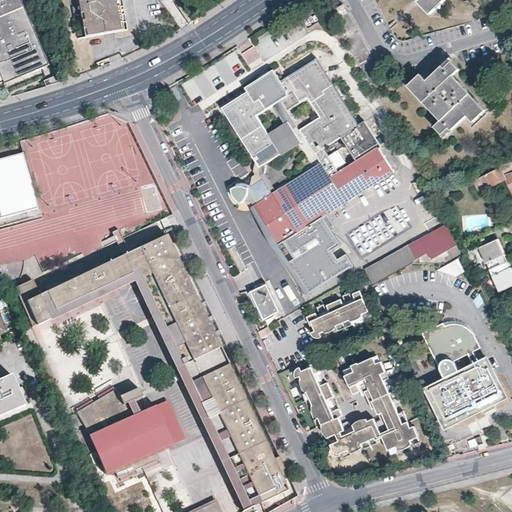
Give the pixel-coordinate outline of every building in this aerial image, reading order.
[(0,0),(0,82),(7,79),(8,79),(7,75),(32,64),(23,45),(22,46),(19,39),(27,36),(22,25),(19,26),(12,10),(16,8),(12,0),(0,0)] [(46,67),(18,0),(12,0),(16,8),(12,10),(19,26),(22,25),(27,36),(19,39),(22,46),(23,45),(32,64),(7,75),(8,79),(7,79),(8,82),(46,67)] [(81,0),(88,36),(121,30),(115,0),(81,0)] [(128,29),(122,0),(115,0),(121,30),(128,29)] [(430,14),(444,0),(420,0),(419,1),(430,14)] [(193,21),(181,3),(178,5),(190,23),(193,21)] [(368,51),(342,4),(330,11),(365,75),(371,84),(383,77),(368,51)] [(270,51),(308,37),(303,24),(265,38),(270,51)] [(251,69),(262,62),(253,46),(241,53),(251,69)] [(205,97),(239,79),(235,73),(245,68),(236,51),(209,66),(210,68),(194,77),(205,97)] [(358,159),(338,171),(323,148),(360,126),(317,58),(281,80),(274,68),(245,85),(249,92),(223,107),(256,161),(254,171),(256,174),(252,177),(249,188),(245,186),(242,186),(236,186),(232,189),(232,191),(234,196),(236,199),(241,203),(245,200),(250,204),(255,206),(279,244),(284,241),(295,258),(289,262),(309,294),(354,265),(347,254),(338,259),(333,250),(341,245),(330,228),(334,225),(327,214),(394,172),(377,145),(374,147),(373,144),(355,155),(358,159)] [(453,74),(459,69),(449,58),(440,67),(427,80),(421,74),(408,86),(441,121),(435,127),(444,137),(467,115),(473,122),(486,110),(453,74)] [(0,219),(37,210),(23,155),(0,160),(0,219)] [(511,171),(511,172),(509,171),(505,162),(499,164),(501,168),(476,180),(481,191),(506,178),(508,183),(511,189),(511,171)] [(481,191),(476,180),(471,183),(473,188),(471,189),(473,191),(471,192),(476,200),(484,196),(481,191)] [(447,224),(365,269),(373,284),(418,260),(417,259),(428,253),(432,260),(458,245),(447,224)] [(113,237),(102,242),(104,247),(115,242),(122,239),(118,230),(111,233),(113,237)] [(193,297),(164,237),(137,250),(149,275),(140,280),(248,501),(257,497),(260,504),(262,509),(263,511),(272,511),(292,500),(286,488),(292,485),(279,458),(273,461),(247,407),(219,349),(213,352),(188,300),(193,297)] [(484,238),(462,248),(465,255),(480,248),(489,269),(507,261),(498,239),(487,244),(484,238)] [(129,254),(122,239),(115,242),(122,257),(129,254)] [(449,278),(464,270),(457,258),(442,266),(449,278)] [(103,260),(56,283),(42,290),(44,295),(54,315),(115,285),(105,265),(103,260)] [(511,271),(507,261),(489,269),(499,291),(511,285),(511,271)] [(131,277),(133,283),(242,511),(251,508),(248,501),(140,280),(137,274),(131,277)] [(54,315),(47,318),(49,322),(50,323),(133,283),(131,277),(115,285),(54,315)] [(256,288),(248,292),(255,306),(257,305),(264,319),(280,311),(268,287),(265,289),(263,284),(262,282),(254,286),(256,288)] [(47,318),(37,298),(30,283),(12,292),(27,322),(31,330),(49,322),(47,318)] [(363,296),(359,289),(352,292),(354,296),(355,299),(343,305),(342,301),(340,298),(326,304),(328,308),(329,311),(318,317),(316,313),(315,312),(306,316),(310,325),(312,324),(314,328),(315,331),(320,332),(323,331),(324,331),(324,332),(329,331),(333,329),(336,326),(338,330),(352,324),(350,320),(355,319),(359,318),(362,314),(364,318),(371,315),(369,310),(363,296)] [(351,297),(348,291),(341,294),(344,300),(342,301),(343,305),(355,299),(354,296),(351,297)] [(54,315),(44,295),(37,298),(47,318),(54,315)] [(213,352),(219,349),(193,297),(188,300),(213,352)] [(325,309),(322,303),(315,306),(318,312),(316,313),(318,317),(329,311),(328,308),(325,309)] [(463,325),(458,324),(451,324),(445,326),(444,323),(423,334),(446,379),(427,388),(447,426),(483,409),(480,403),(490,398),(492,404),(507,396),(488,357),(479,362),(474,351),(481,348),(474,334),(470,330),(463,325)] [(409,362),(415,360),(411,350),(405,353),(409,362)] [(404,404),(381,356),(346,372),(353,388),(356,394),(363,391),(360,385),(369,381),(369,383),(373,390),(368,393),(376,409),(379,408),(382,414),(386,412),(394,429),(390,431),(385,434),(386,436),(394,454),(403,450),(403,448),(405,449),(408,449),(411,448),(413,446),(414,443),(415,444),(424,440),(417,424),(414,426),(404,404)] [(335,396),(328,382),(321,386),(315,374),(321,371),(317,362),(308,367),(309,368),(306,370),(303,371),(301,376),(302,379),(303,380),(301,380),(301,381),(301,383),(302,384),(302,385),(303,387),(304,388),(305,389),(306,390),(307,391),(303,393),(310,408),(314,406),(313,408),(313,409),(313,411),(313,413),(315,415),(315,416),(317,417),(318,417),(319,418),(315,419),(319,427),(324,424),(324,427),(325,429),(326,432),(327,434),(329,436),(331,438),(332,437),(344,432),(346,430),(343,424),(340,417),(344,415),(341,408),(333,412),(328,400),(331,399),(335,396)] [(420,370),(417,365),(411,367),(414,373),(420,370)] [(0,416),(11,412),(25,406),(19,393),(11,375),(0,380),(0,416)] [(141,398),(137,390),(120,400),(124,407),(127,405),(132,403),(141,398)] [(154,407),(138,415),(133,417),(131,418),(124,407),(120,400),(115,392),(76,416),(89,438),(88,439),(107,478),(116,473),(119,480),(160,460),(157,453),(173,446),(154,407)] [(492,404),(490,398),(480,403),(483,409),(485,412),(494,408),(492,404)] [(186,440),(167,401),(154,407),(173,446),(186,440)] [(138,415),(132,403),(127,405),(133,417),(138,415)] [(390,431),(394,429),(386,412),(382,414),(385,421),(380,424),(381,426),(387,423),(390,431)] [(377,418),(371,420),(370,418),(365,419),(360,421),(356,424),(357,426),(359,430),(346,436),(344,432),(332,437),(335,443),(333,444),(336,449),(336,450),(345,453),(345,454),(347,457),(355,454),(353,450),(354,450),(355,451),(357,451),(358,451),(360,451),(361,450),(363,449),(364,448),(365,446),(366,444),(367,448),(381,441),(380,439),(386,436),(385,434),(381,426),(380,424),(377,418)] [(346,430),(354,427),(351,420),(343,424),(346,430)] [(390,431),(387,423),(381,426),(385,434),(390,431)] [(357,426),(354,427),(346,430),(344,432),(346,436),(359,430),(357,426)] [(260,504),(257,497),(248,501),(251,508),(260,504)] [(221,511),(215,500),(188,511),(221,511)]
